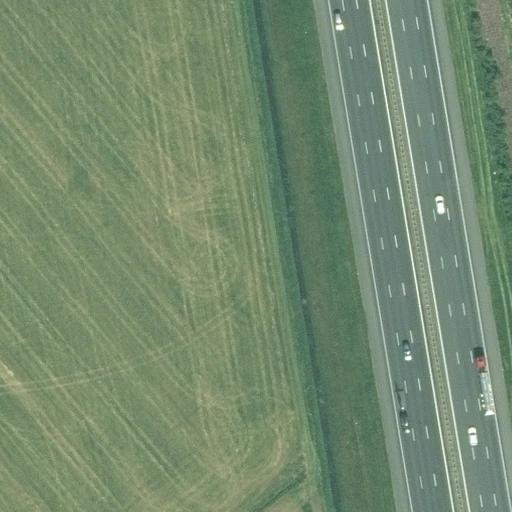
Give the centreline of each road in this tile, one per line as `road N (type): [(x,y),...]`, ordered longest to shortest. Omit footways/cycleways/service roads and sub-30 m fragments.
road 1 (motorway): [(347,0),(431,511)]
road 2 (motorway): [(491,511),(408,0)]
road 3 (track): [(312,511),(230,0)]
